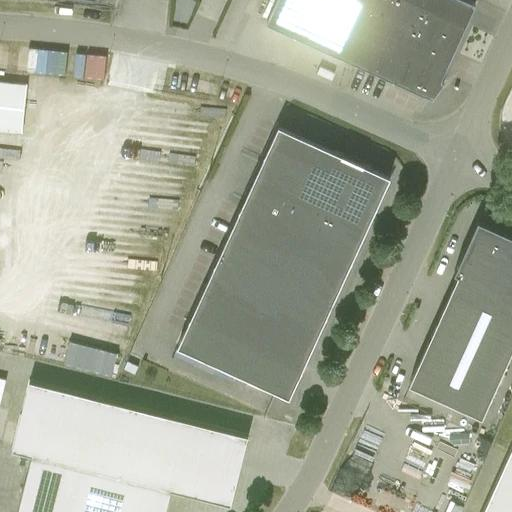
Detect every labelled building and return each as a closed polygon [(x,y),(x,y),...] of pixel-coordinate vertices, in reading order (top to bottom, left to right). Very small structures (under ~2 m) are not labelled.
[(470,0),(276,0),(267,21),(433,97),(444,81),(441,79),(476,2),(470,0)] [(0,66),(105,75),(107,52),(0,43),(0,66)] [(279,124),(246,196),(178,345),(289,396),(390,175),(364,163),(342,153),(279,124)] [(410,382),(482,414),(511,347),(511,233),(488,222),(486,227),(478,230),(474,228),(454,271),(459,273),(410,382)] [(12,323),(6,347),(38,354),(44,331),(12,323)] [(51,334),(45,357),(112,373),(117,350),(51,334)] [(247,434),(28,379),(10,449),(30,454),(15,511),(164,511),(170,489),(229,504),(247,434)] [(249,431),(252,413),(216,408),(214,423),(233,425),(232,428),(249,431)] [(511,511),(511,446),(482,511),(511,511)]
